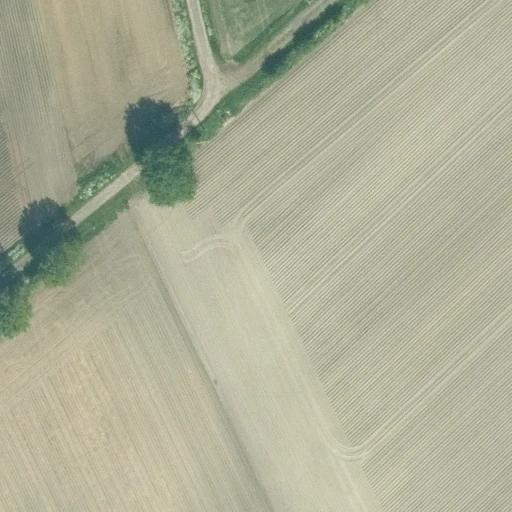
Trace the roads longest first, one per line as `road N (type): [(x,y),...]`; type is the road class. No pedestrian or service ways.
road 1 (unclassified): [(217,89),(0,277)]
road 2 (unclassified): [(323,0),(217,89)]
